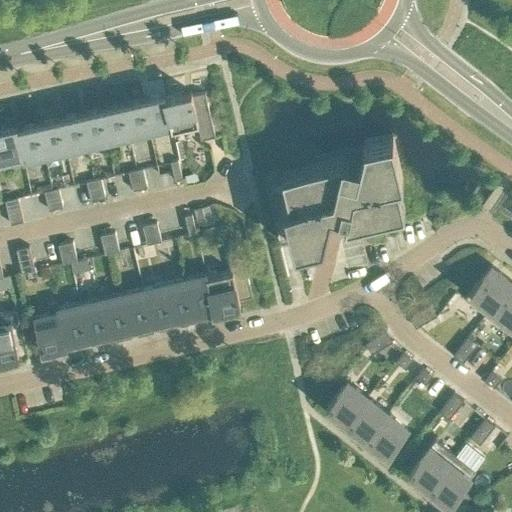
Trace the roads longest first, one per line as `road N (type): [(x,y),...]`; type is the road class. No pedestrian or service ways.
road 1 (residential): [(0,385),(284,319),(375,281)]
road 2 (residential): [(251,177),(0,236)]
road 3 (unclassified): [(26,51),(265,18)]
road 4 (residential): [(375,281),(409,335),(511,416)]
road 5 (unclassified): [(187,0),(26,51)]
road 6 (tertiary): [(371,45),(392,48),(511,134)]
road 7 (residential): [(375,281),(462,226),(491,230),(511,246)]
road 8 (tertiary): [(511,110),(434,46),(402,8)]
road 9 (tertiary): [(265,18),(312,53),(371,45)]
